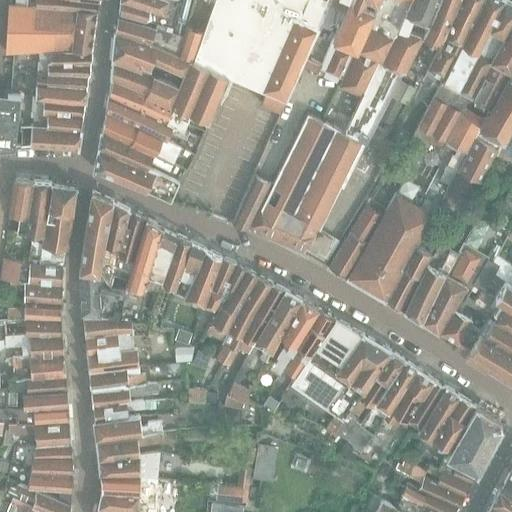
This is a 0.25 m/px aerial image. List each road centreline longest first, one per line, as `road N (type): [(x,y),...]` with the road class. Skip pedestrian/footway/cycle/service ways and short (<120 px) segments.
road 1 (residential): [(82,174),(296,273),(511,410)]
road 2 (residential): [(82,174),(72,268),(90,487),(85,511)]
